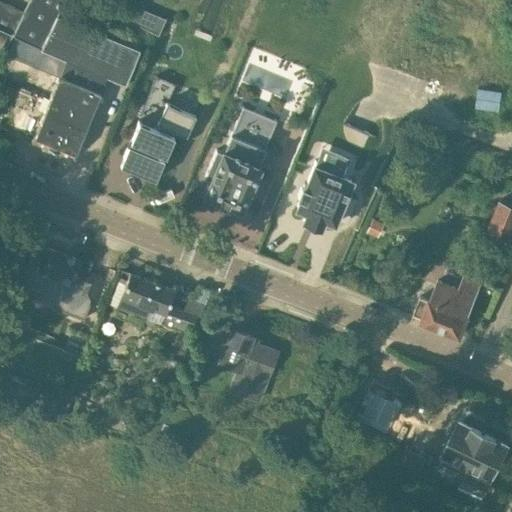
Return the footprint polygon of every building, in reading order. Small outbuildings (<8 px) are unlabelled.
[(28,0),(22,12),(12,34),(15,35),(39,47),(39,48),(65,59),(60,73),(59,74),(32,139),(73,156),(100,91),(99,91),(106,76),(125,84),(139,49),(57,15),(64,0),(28,0)] [(121,10),(121,11),(129,22),(158,35),(165,17),(131,3),(125,0),(121,10)] [(0,1),(0,28),(12,34),(22,12),(0,1)] [(283,23),(276,47),(335,64),(342,40),(283,23)] [(0,58),(12,34),(0,28),(0,58)] [(33,62),(39,48),(39,47),(15,35),(8,51),(33,62)] [(128,144),(120,164),(155,179),(163,158),(159,156),(160,152),(165,155),(173,134),(174,130),(186,135),(195,113),(166,101),(161,99),(162,96),(167,98),(173,84),(155,76),(139,116),(140,116),(138,120),(130,140),(128,139),(126,143),(128,144)] [(210,179),(204,193),(216,198),(215,200),(228,205),(228,203),(241,208),(259,164),(257,163),(264,147),(230,133),(224,149),(222,148),(221,151),(216,148),(204,176),(210,179)] [(300,194),(296,204),(306,208),(302,217),(320,225),(323,215),(333,219),(335,216),(346,220),(355,197),(344,192),(350,177),(342,174),(344,170),(316,158),(315,158),(304,184),(300,182),(296,193),(300,194)] [(511,203),(500,198),(487,230),(509,239),(511,232),(511,203)] [(372,219),(366,232),(377,237),(383,224),(372,219)] [(41,270),(37,279),(54,286),(52,289),(66,294),(69,286),(70,286),(71,282),(78,285),(74,295),(91,302),(101,275),(77,266),(79,260),(50,248),(41,270)] [(130,272),(116,308),(145,319),(149,308),(163,314),(159,324),(160,325),(160,324),(190,335),(205,295),(190,290),(183,307),(169,302),(174,289),(130,272)] [(420,296),(413,314),(422,317),(421,320),(460,336),(469,313),(468,313),(482,279),(465,272),(459,288),(437,280),(430,298),(430,297),(429,299),(420,296)] [(214,324),(202,356),(236,368),(228,388),(259,399),(277,350),(251,340),(253,335),(231,327),(230,330),(214,324)] [(407,399),(373,383),(355,421),(389,437),(407,399)] [(445,452),(440,462),(464,474),(460,481),(483,493),(492,476),(491,475),(511,433),(511,428),(495,420),(491,422),(485,420),(484,415),(470,408),(465,409),(461,416),(460,416),(443,451),(445,452)]
